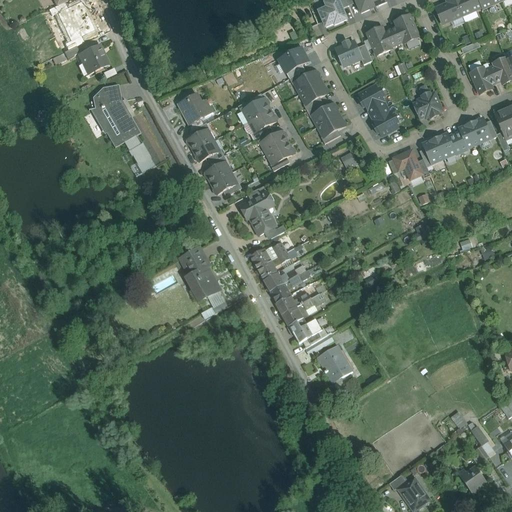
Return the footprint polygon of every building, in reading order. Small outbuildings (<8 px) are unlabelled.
[(334,2),(326,5),(328,10),(320,14),(326,29),(334,25),(335,26),(347,21),(342,11),(338,0),(334,2)] [(348,5),(345,0),(332,0),(334,2),(338,0),(342,11),(349,8),(348,5)] [(355,0),(357,2),(358,5),(357,5),(361,15),(370,11),(369,11),(374,9),(370,0),(355,0)] [(370,0),(374,9),(379,7),(387,4),(385,0),(370,0)] [(454,0),(449,0),(447,1),(449,6),(442,9),(448,23),(462,17),(454,0)] [(454,0),(462,17),(476,11),(471,0),(454,0)] [(478,0),(471,0),(476,11),(482,9),(478,0)] [(484,0),(478,0),(482,9),(483,11),(488,8),(484,0)] [(501,0),(484,0),(488,8),(502,2),(501,0)] [(448,23),(442,9),(436,11),(442,26),(448,23)] [(410,17),(395,24),(398,29),(404,43),(405,46),(419,39),(410,17)] [(382,29),(368,35),(377,57),(392,51),(391,49),(385,35),(382,29)] [(398,29),(391,32),(397,46),(404,43),(398,29)] [(391,32),(385,35),(391,49),(397,46),(391,32)] [(481,32),(474,35),(476,41),(483,38),(481,32)] [(469,36),(462,39),(464,46),(471,44),(469,36)] [(354,43),(350,45),(349,43),(343,46),(344,47),(336,51),(344,69),(361,61),(362,61),(357,50),(354,43)] [(474,45),(457,52),(459,57),(464,55),(464,56),(480,49),(479,45),(478,44),(474,45)] [(365,46),(357,50),(362,61),(361,61),(364,67),(373,63),(365,46)] [(99,47),(80,56),(89,76),(108,67),(99,47)] [(77,48),(65,54),(67,60),(80,54),(77,48)] [(301,50),(279,62),(287,75),(302,66),(309,63),(301,50)] [(505,60),(494,65),(495,68),(502,82),(503,86),(511,82),(511,75),(507,63),(505,60)] [(470,71),(480,66),(478,62),(468,67),(470,71)] [(404,65),(396,67),(398,74),(405,72),(404,65)] [(290,80),(305,72),(302,66),(287,75),(290,80)] [(502,82),(495,68),(490,70),(496,85),(502,82)] [(104,79),(114,75),(111,69),(102,74),(104,79)] [(484,73),(483,70),(472,75),(481,96),(492,91),(484,73)] [(496,85),(490,70),(484,73),(491,87),(496,85)] [(305,72),(290,80),(293,87),(295,86),(295,84),(308,77),(305,72)] [(308,77),(295,84),(295,86),(301,95),(322,84),(319,79),(319,77),(318,74),(316,73),(308,77)] [(322,84),(301,95),(306,105),(306,106),(320,99),(328,95),(328,93),(327,90),(324,89),(322,84)] [(118,86),(102,90),(92,99),(95,110),(88,111),(89,112),(92,111),(106,134),(107,133),(116,148),(115,149),(124,144),(129,152),(128,153),(131,158),(132,158),(142,175),(137,178),(137,179),(156,167),(143,144),(141,145),(136,138),(141,135),(131,119),(135,117),(134,116),(133,117),(124,103),(125,102),(122,103),(118,86)] [(435,95),(431,97),(430,95),(428,90),(427,88),(424,87),(420,89),(420,91),(420,94),(422,98),(423,100),(419,102),(420,103),(426,117),(426,119),(430,117),(431,120),(439,116),(438,114),(442,112),(435,95)] [(369,111),(372,117),(386,109),(383,103),(384,103),(382,99),(384,98),(380,90),(378,92),(376,88),(360,97),(362,100),(360,101),(364,109),(366,108),(368,112),(369,111)] [(254,99),(239,108),(242,114),(244,113),(243,112),(257,105),(254,99)] [(320,99),(306,106),(306,105),(304,106),(307,113),(323,104),(320,99)] [(198,101),(190,104),(190,103),(189,104),(188,101),(179,106),(183,113),(181,114),(188,127),(190,126),(190,127),(201,121),(214,114),(209,106),(202,109),(198,101)] [(257,105),(243,112),(244,113),(249,123),(271,112),(268,107),(269,104),(267,101),(264,101),(257,105)] [(426,117),(420,103),(413,106),(420,120),(426,117)] [(323,104),(307,113),(311,119),(313,118),(312,117),(326,109),(323,104)] [(326,109),(312,117),(313,118),(318,128),(339,116),(336,111),(337,109),(335,106),(333,105),(326,109)] [(389,115),(386,109),(372,117),(375,122),(374,123),(376,127),(374,127),(378,135),(380,134),(382,138),(398,129),(396,125),(398,124),(394,117),(392,118),(390,114),(389,115)] [(511,138),(511,124),(506,111),(494,116),(502,134),(505,141),(506,141),(511,138)] [(271,112),(249,123),(255,134),(269,126),(276,123),(277,120),(276,117),(273,116),(271,112)] [(339,116),(318,128),(323,138),(324,139),(338,131),(345,127),(346,125),(344,122),(342,122),(339,116)] [(201,121),(190,127),(190,126),(188,127),(192,133),(194,132),(204,126),(201,121)] [(485,125),(483,121),(471,126),(479,144),(491,139),(485,125)] [(497,136),(491,122),(485,125),(491,139),(491,141),(498,138),(497,136)] [(204,126),(194,132),(192,133),(191,134),(194,139),(208,132),(210,131),(207,125),(204,126)] [(269,126),(255,134),(253,135),(256,140),(272,132),(269,126)] [(479,144),(471,126),(459,131),(461,135),(467,150),(468,149),(479,144)] [(338,131),(324,139),(323,138),(321,139),(325,145),(341,137),(338,131)] [(194,139),(189,142),(188,144),(189,147),(192,148),(194,153),(214,142),(208,132),(194,139)] [(272,132),(256,140),(259,146),(261,145),(275,137),(272,132)] [(275,137),(261,145),(267,156),(288,144),(286,139),(286,137),(285,134),(282,133),(275,137)] [(505,141),(502,134),(497,136),(498,138),(504,153),(510,150),(506,141),(505,141)] [(467,150),(461,135),(455,138),(462,154),(468,151),(468,149),(467,150)] [(450,140),(448,136),(436,141),(444,160),(456,155),(456,154),(450,140)] [(462,154),(455,138),(450,140),(456,154),(456,155),(456,156),(462,154)] [(444,160),(436,141),(424,146),(425,150),(432,165),(444,160)] [(214,142),(194,153),(197,158),(196,160),(198,163),(200,164),(206,161),(220,153),(219,153),(214,142)] [(288,144),(267,156),(273,166),(273,167),(287,159),(294,155),(295,153),(293,150),(291,149),(288,144)] [(432,165),(425,150),(420,153),(423,161),(427,169),(433,166),(432,165)] [(418,163),(413,151),(393,160),(399,172),(405,170),(411,182),(423,176),(418,163)] [(220,153),(206,161),(209,166),(225,158),(221,152),(219,153),(220,153)] [(352,154),(344,158),(350,169),(357,164),(352,154)] [(225,158),(209,166),(212,171),(225,164),(226,165),(228,164),(225,158)] [(287,159),(273,167),(273,166),(271,167),(274,173),(290,164),(287,159)] [(427,169),(423,161),(418,163),(423,176),(424,180),(430,177),(427,169)] [(212,171),(206,174),(206,177),(207,180),(209,180),(212,185),(231,175),(226,165),(225,164),(212,171)] [(231,175),(212,185),(215,190),(214,193),(216,195),(218,196),(223,193),(237,186),(237,185),(231,175)] [(367,189),(370,195),(384,188),(381,182),(367,189)] [(237,186),(223,193),(226,199),(242,190),(239,184),(237,185),(237,186)] [(259,191),(248,196),(252,203),(262,198),(259,191)] [(252,203),(241,209),(247,220),(250,219),(260,237),(276,228),(266,210),(274,206),(275,202),(272,196),(268,195),(262,198),(252,203)] [(283,227),(269,235),(271,241),(286,233),(283,227)] [(412,231),(415,239),(424,234),(420,227),(412,231)] [(469,247),(467,241),(460,244),(462,250),(469,247)] [(269,259),(276,255),(275,253),(284,249),(282,245),(272,250),(272,249),(266,252),(269,259)] [(271,263),(287,254),(284,249),(275,253),(276,255),(269,259),(271,263)] [(491,249),(482,251),(484,258),(493,256),(491,249)] [(198,250),(186,258),(189,265),(202,258),(198,250)] [(287,254),(290,260),(291,262),(298,258),(294,250),(287,254)] [(265,251),(251,258),(257,271),(271,263),(269,259),(266,252),(265,251)] [(282,265),(290,260),(287,254),(271,263),(275,269),(282,265)] [(202,258),(189,265),(195,275),(186,281),(199,304),(208,299),(218,293),(219,293),(210,277),(212,276),(202,258)] [(284,270),(293,266),(291,262),(290,260),(282,265),(284,270)] [(427,260),(414,264),(417,272),(430,268),(427,260)] [(271,263),(257,271),(264,283),(278,275),(275,269),(271,263)] [(287,277),(294,272),(293,266),(284,270),(285,271),(278,275),(281,280),(286,276),(287,277)] [(303,268),(294,272),(298,278),(306,273),(303,268)] [(298,278),(294,272),(287,277),(286,276),(281,280),(284,286),(298,278)] [(306,273),(298,278),(301,284),(312,277),(309,272),(306,273)] [(264,283),(270,294),(284,286),(281,280),(278,275),(264,283)] [(298,278),(284,286),(286,289),(293,289),(301,284),(298,278)] [(284,286),(270,294),(277,306),(291,298),(286,289),(284,286)] [(317,290),(308,295),(311,301),(320,296),(317,290)] [(218,293),(208,299),(214,310),(224,305),(218,293)] [(308,295),(299,300),(295,305),(297,309),(311,301),(308,295)] [(320,296),(311,301),(315,307),(323,303),(320,296)] [(291,298),(277,306),(283,317),(297,309),(295,305),(291,298)] [(311,301),(297,309),(299,313),(306,312),(315,307),(311,301)] [(225,304),(224,305),(214,310),(212,312),(214,317),(228,309),(225,304),(224,304),(225,304)] [(297,309),(283,317),(290,329),(304,321),(299,313),(297,309)] [(210,310),(194,316),(197,324),(213,317),(210,310)] [(308,327),(304,321),(290,329),(300,346),(303,344),(306,350),(303,352),(304,353),(311,348),(330,337),(332,336),(331,335),(328,337),(325,332),(322,333),(316,322),(308,327)] [(330,337),(311,348),(315,355),(334,343),(330,337)] [(338,349),(318,361),(326,374),(325,375),(326,377),(327,376),(333,386),(353,374),(338,349)] [(509,393),(501,396),(503,402),(511,399),(509,393)] [(457,412),(449,417),(460,433),(468,428),(457,412)] [(509,434),(501,439),(503,443),(511,438),(509,434)] [(489,459),(481,448),(475,452),(483,464),(489,459)] [(476,468),(467,475),(464,471),(458,475),(473,496),(481,490),(479,487),(486,483),(476,468)] [(402,477),(390,486),(394,492),(406,484),(402,477)] [(415,482),(400,492),(414,511),(429,501),(415,482)]
